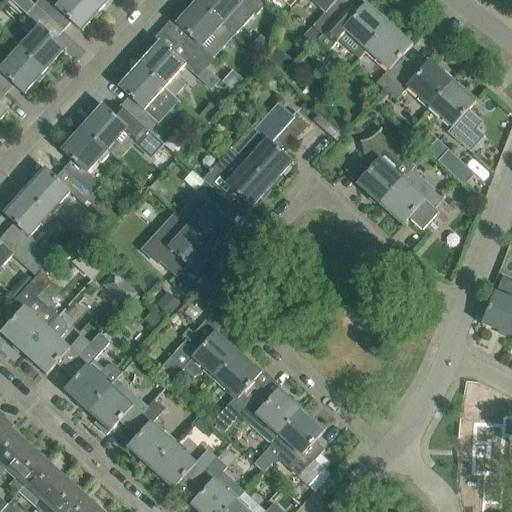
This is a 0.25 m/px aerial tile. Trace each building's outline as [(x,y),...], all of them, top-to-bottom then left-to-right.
[(82,30),(103,7),(94,0),(65,0),(57,9),(46,0),(41,0),(37,5),(64,30),(71,22),(83,33),(84,31),(82,30)] [(257,0),(201,0),(198,4),(235,36),(255,14),(256,15),(264,6),(257,0)] [(310,0),(327,14),(314,28),(323,36),(348,8),(339,0),(310,0)] [(214,59),(235,36),(198,4),(179,25),(177,24),(176,25),(187,35),(179,44),(207,70),(215,60),(214,59)] [(64,30),(37,5),(27,16),(40,28),(21,49),(45,71),(64,51),(65,52),(66,51),(55,40),(64,30)] [(357,16),(348,8),(323,36),(333,45),(345,31),(367,51),(389,27),(367,8),(369,6),(368,5),(357,16)] [(386,93),(411,65),(402,57),(413,46),(411,45),(410,46),(389,27),(367,51),(389,71),(377,84),(386,93)] [(160,45),(140,67),(175,99),(186,86),(176,78),(186,67),(198,78),(207,70),(179,44),(171,53),(160,43),(159,44),(160,45)] [(25,93),(45,71),(21,49),(0,71),(0,88),(6,94),(14,86),(25,96),(26,95),(25,93)] [(409,88),(430,108),(452,84),(431,65),(432,64),(431,62),(421,74),(411,65),(386,93),(396,102),(409,88)] [(175,99),(140,67),(121,88),(120,87),(119,88),(130,98),(122,108),(149,133),(157,124),(159,126),(179,102),(175,99)] [(473,103),(452,84),(430,108),(453,128),(448,134),(461,147),(482,123),(469,111),(476,103),(475,102),(473,103)] [(0,100),(6,94),(0,88),(0,120),(6,114),(8,115),(9,114),(0,106),(0,100)] [(211,104),(198,118),(208,127),(221,113),(211,104)] [(239,156),(271,186),(291,165),(293,166),(294,165),(285,157),(312,127),(296,113),(293,117),(278,104),(254,131),(258,135),(239,156)] [(149,133),(122,108),(114,116),(102,106),(101,107),(103,109),(83,130),(108,153),(129,130),(141,142),(149,133)] [(336,142),(343,135),(332,124),(325,132),(336,142)] [(88,175),(108,153),(83,130),(64,151),(62,150),(61,151),(73,161),(64,171),(92,196),(101,186),(88,175)] [(415,167),(379,134),(377,136),(374,138),(371,140),(367,142),(365,143),(368,156),(358,167),(367,175),(357,187),(358,188),(359,186),(381,205),(412,171),(415,167)] [(475,176),(449,152),(438,164),(464,187),(475,176)] [(207,185),(233,209),(242,200),(253,210),(254,209),(252,207),(271,186),(239,156),(236,153),(207,185)] [(92,196),(64,171),(56,180),(45,169),(44,171),(45,172),(26,193),(51,216),(71,194),(83,205),(92,196)] [(442,198),(412,171),(381,205),(402,225),(401,226),(402,227),(410,219),(423,231),(438,214),(439,213),(435,209),(445,198),(443,196),(442,198)] [(191,228),(214,249),(233,228),(235,229),(236,228),(225,218),(233,209),(207,185),(198,194),(200,196),(180,218),(191,228)] [(31,238),(51,216),(26,193),(6,215),(5,213),(4,215),(15,225),(7,234),(35,259),(43,249),(31,238)] [(149,248),(161,259),(176,272),(184,263),(195,273),(196,272),(195,270),(214,249),(191,228),(185,236),(176,227),(162,242),(158,238),(149,248)] [(0,272),(14,257),(26,268),(35,259),(7,234),(0,241),(0,272)] [(114,273),(102,286),(125,307),(138,294),(114,273)] [(2,316),(11,324),(1,335),(2,336),(4,335),(25,355),(58,318),(36,298),(49,284),(39,275),(2,316)] [(511,337),(511,334),(511,282),(503,279),(482,327),(484,327),(485,325),(511,337)] [(168,293),(157,306),(169,317),(180,305),(168,293)] [(59,317),(58,318),(25,355),(46,374),(45,375),(46,376),(56,365),(66,373),(91,345),(81,336),(69,350),(59,341),(64,335),(66,333),(67,330),(67,328),(66,325),(65,323),(59,317)] [(206,370),(214,377),(236,353),(217,336),(218,334),(217,333),(206,345),(194,334),(169,361),(163,367),(166,369),(163,372),(170,379),(173,376),(176,379),(182,373),(182,372),(184,369),(194,378),(201,376),(206,370)] [(109,366),(99,377),(88,367),(100,354),(91,345),(66,373),(75,381),(64,393),(66,394),(67,392),(88,412),(110,388),(123,373),(114,366),(109,366)] [(234,420),(259,392),(251,385),(262,374),(261,373),(259,375),(236,353),(214,377),(239,399),(226,413),(234,420)] [(132,407),(110,388),(88,412),(110,431),(108,433),(109,434),(120,422),(129,431),(154,403),(168,388),(158,379),(132,407)] [(270,445),(300,412),(280,393),(281,392),(280,391),(270,402),(259,392),(234,420),(245,430),(249,425),(270,445)] [(163,411),(154,403),(129,431),(138,439),(128,450),(129,451),(130,450),(151,469),(173,445),(151,424),(163,411)] [(276,457),(290,470),(299,479),(324,451),(315,443),(325,431),(324,430),(323,432),(300,412),(270,445),(280,454),(276,457)] [(0,443),(11,431),(2,423),(5,420),(0,414),(0,443)] [(200,419),(194,426),(201,431),(207,425),(200,419)] [(497,483),(498,445),(499,425),(474,424),(471,482),(486,483),(485,511),(499,511),(500,483),(497,483)] [(29,447),(11,431),(0,443),(0,478),(6,472),(29,447)] [(196,465),(173,445),(151,469),(173,488),(171,490),(173,491),(183,480),(192,488),(217,460),(208,451),(196,465)] [(46,463),(29,447),(6,472),(15,481),(10,487),(18,494),(46,463)] [(227,468),(217,460),(192,488),(201,496),(191,508),(192,509),(193,507),(198,511),(227,511),(245,493),(223,473),(227,468)] [(46,463),(18,494),(19,494),(37,509),(64,479),(46,463)] [(36,510),(38,511),(66,511),(82,495),(64,479),(37,509),(36,510)] [(268,511),(265,511),(245,493),(227,511),(274,511),(271,509),(268,511)] [(82,495),(66,511),(98,511),(100,511),(82,495)]
